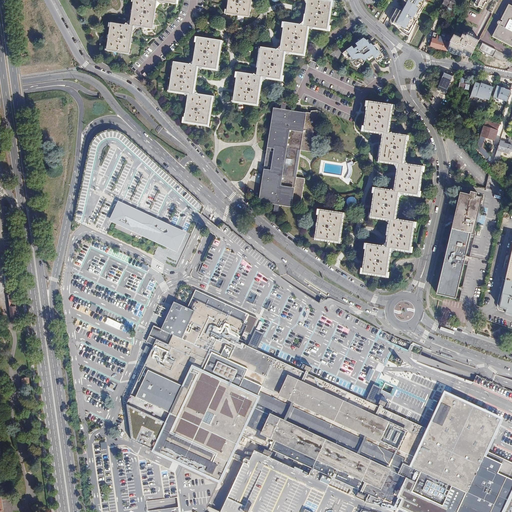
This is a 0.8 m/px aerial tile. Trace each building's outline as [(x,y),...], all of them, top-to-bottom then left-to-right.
[(108,51),(129,54),(129,50),(130,50),(133,31),(132,31),(133,27),(137,29),(139,27),(152,29),(153,25),(154,25),(156,9),(157,9),(160,4),(161,4),(162,2),(175,4),(175,0),(134,0),(134,3),(133,3),(132,12),(130,22),(129,21),(127,24),(126,24),(125,25),(112,23),(111,28),(110,28),(108,37),(107,47),(108,47),(108,51)] [(227,14),(248,17),(249,13),(250,13),(251,5),(251,0),(227,0),(227,9),(228,10),(227,14)] [(234,102),(257,105),(261,82),(263,82),(266,78),(281,80),(284,57),(286,57),(290,53),(304,55),(308,28),(312,30),(313,28),(327,30),(331,2),(318,0),(317,0),(303,0),(304,1),(305,0),(307,0),(306,12),(305,22),(303,22),(301,25),(300,25),(299,26),(285,24),(282,47),(281,52),(278,49),(275,51),(261,49),(259,66),(257,76),(254,74),(252,76),(238,74),(236,90),(234,102)] [(427,0),(405,0),(410,3),(405,12),(420,20),(422,17),(420,16),(423,10),(427,3),(426,3),(427,0)] [(459,0),(444,0),(443,3),(454,9),(459,0)] [(494,11),(499,0),(495,0),(491,9),(494,11)] [(511,5),(509,3),(501,19),(503,20),(503,22),(500,21),(493,37),(511,46),(511,5)] [(420,20),(405,12),(399,9),(393,20),(396,22),(395,23),(403,27),(402,29),(408,35),(410,36),(412,33),(414,33),(420,20)] [(467,55),(467,54),(476,37),(468,33),(467,34),(464,32),(464,31),(460,29),(458,33),(457,32),(450,42),(446,41),(447,38),(438,36),(437,40),(433,39),(433,40),(431,46),(447,50),(450,51),(451,50),(456,53),(457,52),(462,54),(463,53),(467,55)] [(467,54),(471,56),(480,40),(476,37),(467,54)] [(375,57),(378,50),(377,51),(374,47),(371,44),(369,45),(367,41),(364,38),(356,44),(358,47),(354,50),(352,47),(344,52),(348,59),(349,59),(351,58),(355,65),(357,66),(361,63),(363,65),(366,59),(373,54),(375,57)] [(185,122),(208,126),(210,113),(212,97),(198,95),(198,94),(197,94),(196,91),(194,90),(196,76),(197,67),(201,69),(202,68),(217,70),(219,54),(221,42),(198,39),(194,61),(193,61),(191,63),(190,63),(188,65),(174,63),(170,91),(184,93),(185,96),(187,99),(188,99),(185,122)] [(497,50),(483,42),(479,49),(493,57),(497,50)] [(453,75),(444,71),(437,88),(445,92),(453,75)] [(470,79),(460,77),(457,87),(467,90),(470,79)] [(511,90),(497,85),(493,97),(507,101),(511,90)] [(488,91),(478,88),(475,98),(485,100),(488,91)] [(386,132),(390,105),(367,101),(365,112),(362,129),(382,132),(381,144),(378,160),(397,163),(395,178),(393,191),(374,188),(371,207),(369,216),(388,219),(386,238),(384,246),(365,243),(362,262),(361,272),(384,275),(388,248),(408,251),(412,223),(393,219),(397,192),(416,195),(421,167),(402,163),(406,136),(386,132)] [(313,124),(315,124),(316,115),(318,116),(321,115),(321,111),(317,111),(311,111),(311,113),(304,112),(303,115),(285,113),(286,104),(282,103),(280,112),(276,112),(270,146),(287,149),(283,175),(266,172),(262,200),(274,202),(273,211),(278,212),(280,203),(290,205),(290,204),(300,206),(305,179),(294,177),(298,150),(309,152),(309,147),(312,131),(313,124)] [(494,141),(500,124),(485,119),(480,136),(494,141)] [(105,131),(90,140),(78,216),(80,220),(89,221),(92,216),(85,213),(94,214),(91,209),(101,211),(94,207),(112,197),(115,175),(122,171),(116,169),(121,169),(123,165),(126,166),(124,171),(138,173),(138,172),(142,173),(144,177),(162,180),(164,170),(157,175),(150,164),(156,167),(157,164),(148,163),(131,135),(105,131)] [(500,139),(494,159),(498,161),(501,150),(510,152),(511,149),(511,141),(508,140),(507,142),(505,141),(505,140),(500,139)] [(482,146),(478,144),(477,148),(488,160),(490,156),(482,148),(482,146)] [(287,149),(270,146),(268,159),(267,167),(266,172),(283,175),(287,149)] [(364,174),(362,162),(356,162),(354,163),(355,165),(352,166),(353,168),(353,171),(353,172),(352,174),(351,178),(353,180),(352,181),(354,182),(359,183),(364,174)] [(470,180),(464,174),(461,176),(466,183),(470,180)] [(473,234),(482,198),(476,197),(477,193),(471,192),(470,195),(460,193),(438,294),(456,298),(459,287),(464,264),(468,265),(469,260),(465,258),(470,237),(474,237),(474,234),(473,234)] [(118,201),(109,221),(177,252),(186,233),(118,201)] [(339,228),(341,211),(318,208),(313,236),(337,240),(339,228)] [(511,241),(511,242),(498,306),(500,310),(507,312),(506,314),(511,315),(511,241)] [(5,272),(12,320),(18,319),(16,306),(18,306),(12,271),(5,272)] [(271,357),(256,350),(255,352),(251,350),(247,348),(248,346),(236,341),(239,334),(242,335),(246,328),(243,326),(244,324),(231,319),(200,304),(195,310),(191,315),(189,319),(178,314),(170,333),(156,327),(154,326),(147,341),(150,342),(152,343),(152,342),(155,344),(152,348),(143,370),(135,386),(126,404),(131,439),(154,450),(183,463),(219,480),(240,434),(260,443),(274,450),(276,451),(284,455),(312,468),(330,476),(358,489),(359,489),(356,496),(364,499),(367,493),(404,510),(405,511),(408,511),(502,511),(506,503),(508,501),(511,491),(511,462),(506,459),(487,451),(502,419),(480,409),(446,393),(442,401),(429,430),(386,410),(385,412),(381,410),(376,408),(377,406),(334,386),(271,357)] [(255,352),(256,350),(264,334),(255,330),(248,346),(247,348),(251,350),(255,352)] [(143,370),(152,348),(148,346),(131,383),(135,386),(143,370)] [(312,368),(303,364),(301,368),(310,372),(312,368)] [(385,412),(386,410),(394,394),(385,390),(377,406),(376,408),(381,410),(385,412)] [(272,452),(264,448),(262,452),(270,456),(272,452)] [(219,511),(360,511),(365,501),(355,496),(358,489),(330,476),(312,468),(308,475),(254,450),(249,460),(248,460),(246,464),(243,463),(219,511)] [(281,462),(284,455),(276,451),(273,458),(281,462)] [(408,511),(367,493),(364,499),(365,501),(360,511),(408,511)]
